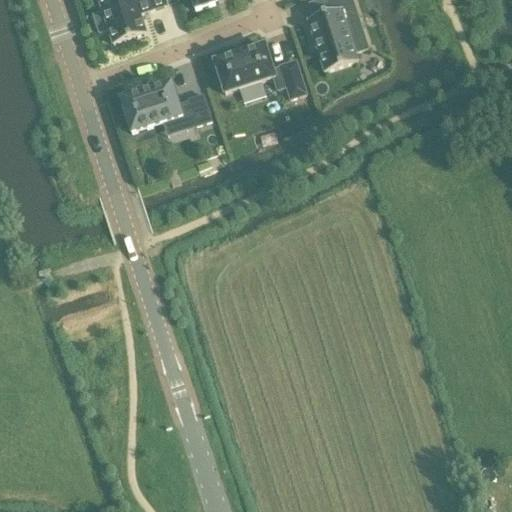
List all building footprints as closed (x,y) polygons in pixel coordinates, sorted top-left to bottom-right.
[(141,18),(169,9),(166,0),(98,0),(103,16),(94,18),(100,36),(109,33),(114,48),(147,37),(141,18)] [(191,0),(196,14),(216,7),(214,4),(225,0),(191,0)] [(350,39),(342,14),(355,10),(351,0),(340,0),(328,4),(331,16),(308,23),(322,65),(325,76),(358,66),(358,65),(355,56),(368,52),(363,35),(350,39)] [(273,74),(271,65),(265,49),(215,66),(226,97),(274,82),(278,94),(287,91),(291,104),(307,98),(296,65),(280,70),(280,71),(273,74)] [(174,82),(122,98),(133,132),(184,115),(184,114),(194,111),(199,125),(214,120),(204,92),(189,96),(190,97),(180,100),(174,82)]
